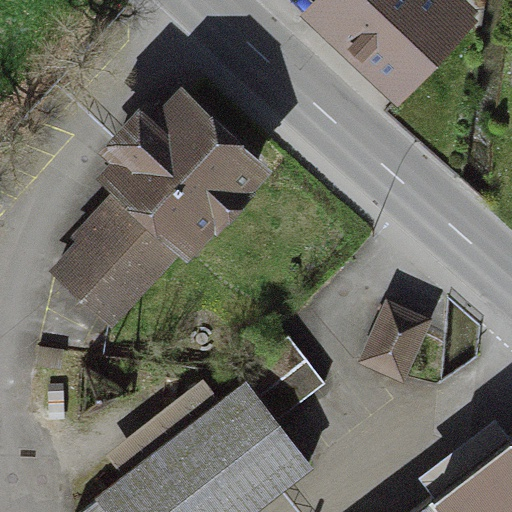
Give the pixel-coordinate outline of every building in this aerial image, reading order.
[(462,0),(307,0),(299,9),(395,97),(474,11),(462,0)] [(126,178),(44,269),(118,336),(272,167),(198,100),(176,125),(142,94),(93,148),(126,178)] [(431,323),(385,305),(360,370),(406,388),(431,323)] [(289,342),(245,375),(285,429),(330,396),(289,342)] [(242,385),(95,500),(104,511),(271,511),(316,478),(242,385)] [(511,511),(511,437),(503,429),(406,511),(511,511)]
